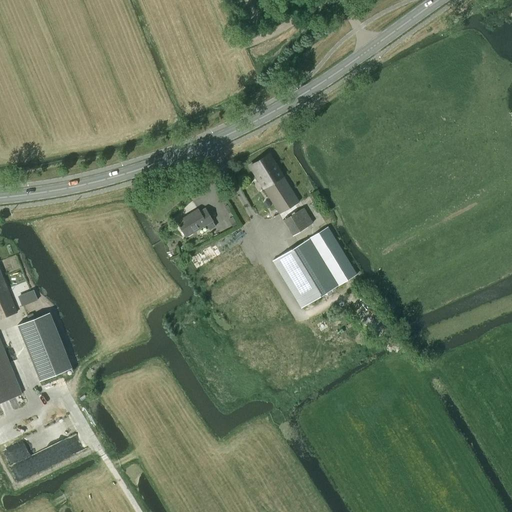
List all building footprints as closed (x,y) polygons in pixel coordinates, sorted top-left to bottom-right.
[(269,154),(249,166),(279,214),(298,202),(269,154)] [(313,222),(303,207),(282,220),(292,235),(313,222)] [(185,236),(211,220),(204,209),(198,213),(196,210),(176,222),(185,236)] [(301,307),(326,292),(355,274),(327,227),(272,260),(301,307)] [(0,289),(0,318),(15,312),(5,287),(0,289)] [(22,306),(37,300),(33,291),(18,297),(22,306)] [(49,312),(17,325),(39,381),(71,368),(49,312)] [(0,402),(19,395),(0,346),(0,402)]
